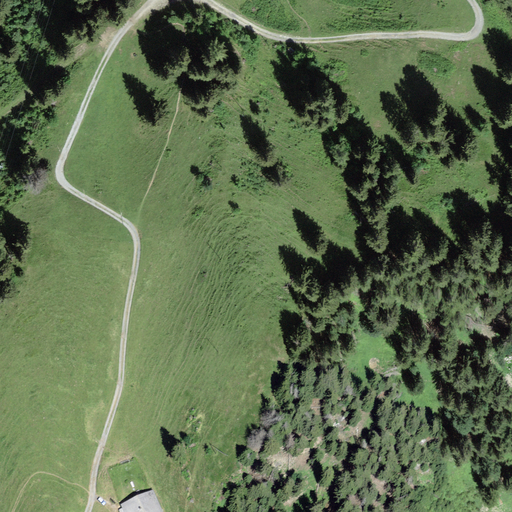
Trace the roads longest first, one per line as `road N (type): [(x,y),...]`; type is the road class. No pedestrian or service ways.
road 1 (track): [(88,511),(119,383),(137,243),(126,222),(70,188),(59,166),(103,62),(126,25),(157,0)]
road 2 (track): [(206,0),(264,34),(311,39),(469,36),(479,21),(469,0)]
